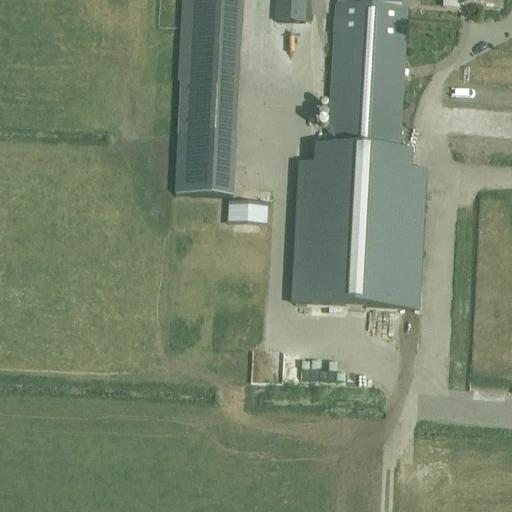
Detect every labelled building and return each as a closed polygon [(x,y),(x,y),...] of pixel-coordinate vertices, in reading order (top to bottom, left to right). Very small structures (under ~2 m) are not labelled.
[(185,0),(176,139),(172,201),(204,202),(228,204),(232,204),(242,0),(185,0)] [(306,0),(275,0),(274,22),(305,23),(306,0)] [(337,0),(329,150),(328,168),(302,166),(294,307),(414,314),(422,173),(397,172),(406,10),(401,10),(401,0),(458,0),(458,6),(498,9),(498,0),(337,0)] [(284,102),(285,120),(300,119),(299,102),(284,102)] [(235,166),(236,182),(254,181),(253,165),(235,166)] [(267,206),(228,204),(225,230),(266,232),(267,206)] [(271,371),(271,382),(288,381),(287,370),(271,371)]
